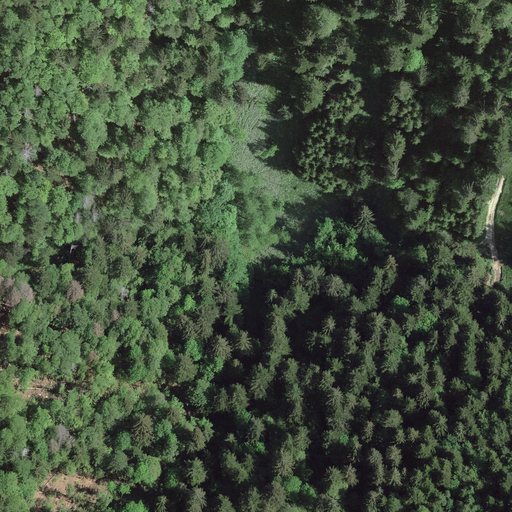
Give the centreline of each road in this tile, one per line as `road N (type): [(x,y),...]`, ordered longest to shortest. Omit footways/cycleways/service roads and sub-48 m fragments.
road 1 (track): [(144,511),(188,386),(191,149),(224,0)]
road 2 (track): [(511,155),(490,233),(495,288),(437,338),(291,511)]
